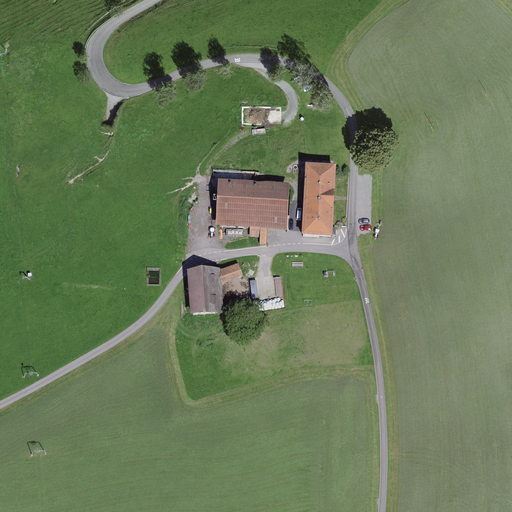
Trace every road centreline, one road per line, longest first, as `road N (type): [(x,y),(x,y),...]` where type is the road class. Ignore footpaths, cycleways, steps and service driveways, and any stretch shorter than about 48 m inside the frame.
road 1 (unclassified): [(153,0),(98,38),(94,64),(106,87),(134,92),(223,59),(275,60),(326,84),(352,117),(350,253),(372,325),(383,404),(381,511)]
road 2 (track): [(249,58),(292,104),(283,118),(236,137),(206,173),(192,261)]
